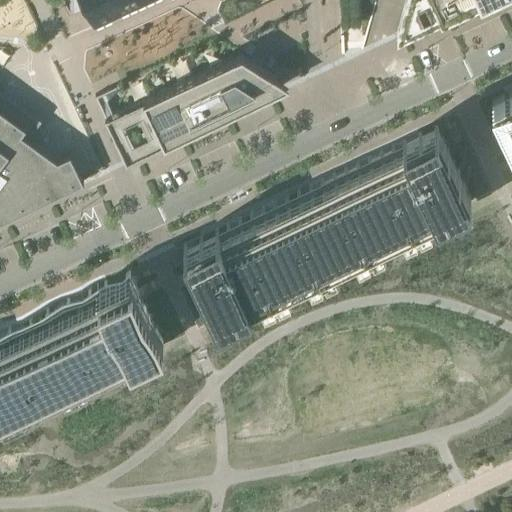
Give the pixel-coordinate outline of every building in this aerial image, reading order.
[(84,0),(95,22),(141,0),(84,0)] [(464,0),(406,0),(398,31),(464,0)] [(105,115),(105,117),(106,116),(115,137),(116,139),(125,158),(125,159),(126,160),(128,159),(127,159),(145,151),(147,150),(146,150),(164,142),(166,141),(174,137),(174,138),(176,137),(176,136),(184,133),(186,132),(194,128),(196,127),(204,123),(204,124),(206,123),(206,122),(214,119),(216,118),(215,118),(223,114),(224,114),(226,113),(225,113),(233,109),(234,110),(236,109),(235,108),(243,105),(244,105),(246,104),(245,104),(253,100),(254,100),(255,99),(263,95),(263,96),(265,95),(265,94),(273,91),(275,90),(288,84),(276,76),(241,52),(240,52),(235,55),(234,54),(232,55),(233,56),(225,59),(224,59),(223,60),(215,64),(214,64),(213,65),(205,69),(205,68),(203,69),(203,70),(195,73),(193,74),(185,78),(183,79),(175,83),(175,82),(173,83),(173,84),(165,87),(163,88),(155,92),(153,93),(145,97),(145,96),(143,97),(143,98),(126,106),(126,105),(124,106),(124,107),(107,115),(107,114),(106,115),(105,115)] [(41,118),(31,111),(0,88),(0,218),(31,204),(84,179),(70,150),(57,156),(31,138),(28,135),(31,131),(41,118)] [(511,89),(491,99),(511,144),(511,89)] [(437,125),(183,243),(217,316),(471,197),(437,125)] [(129,269),(0,328),(0,417),(163,341),(129,269)]
